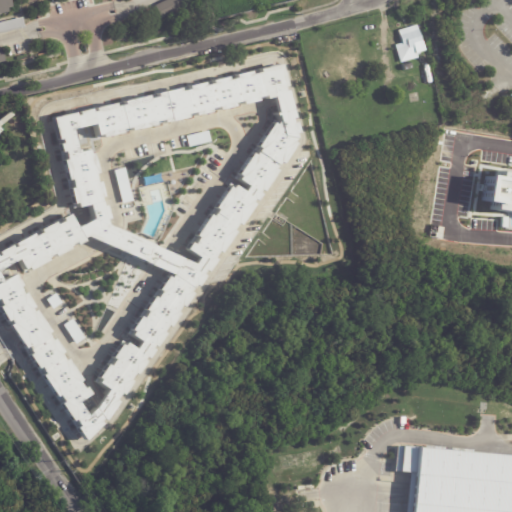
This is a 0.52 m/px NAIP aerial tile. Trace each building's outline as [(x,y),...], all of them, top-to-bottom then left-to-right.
[(198,0),(161,20),(155,7),(168,0),(198,0)] [(22,28),(23,29),(0,34),(0,22),(20,18),(22,28)] [(406,28),(416,25),(423,50),(415,53),(417,58),(400,63),(394,45),(401,43),(397,31),(406,28)] [(405,65),(416,62),(419,74),(408,76),(405,65)] [(50,115),(55,137),(56,140),(59,152),(62,160),(62,161),(71,208),(87,205),(89,220),(74,227),(66,211),(60,220),(53,222),(41,228),(36,236),(32,234),(0,250),(0,302),(81,464),(194,277),(214,266),(293,134),(279,64),(257,68),(254,74),(249,71),(233,74),(230,80),(228,79),(50,115)] [(511,511),(511,455),(394,446),(392,471),(411,472),(407,511),(511,511)]
